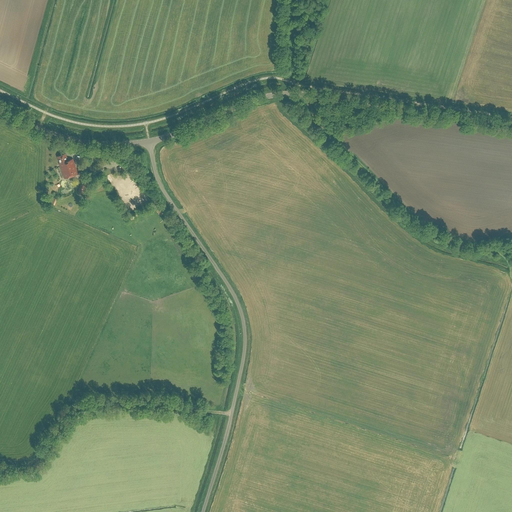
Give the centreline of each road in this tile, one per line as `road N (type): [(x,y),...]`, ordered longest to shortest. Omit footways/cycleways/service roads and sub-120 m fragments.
road 1 (unclassified): [(202,511),(227,432),(244,330),(234,295),(159,183),(148,142)]
road 2 (tertiary): [(511,125),(291,93),(148,142)]
road 3 (track): [(310,87),(319,129),(401,208),(437,233),(501,250),(511,270)]
road 4 (track): [(231,412),(92,399),(73,404),(37,460),(0,466)]
road 5 (tertiary): [(148,142),(62,137),(0,109)]
